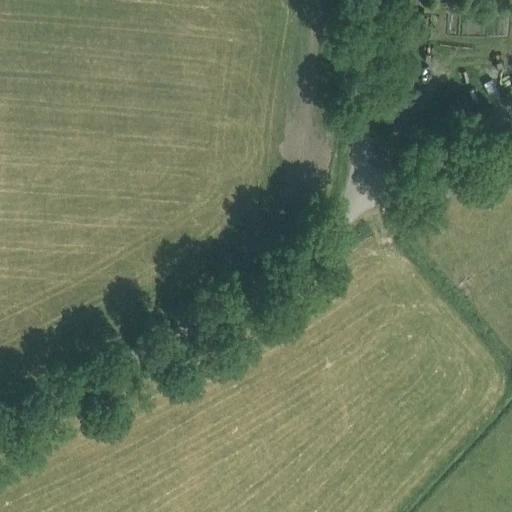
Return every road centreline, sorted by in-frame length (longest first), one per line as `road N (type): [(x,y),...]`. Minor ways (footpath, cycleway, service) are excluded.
road 1 (unclassified): [(0,421),(216,313),(360,204),(370,0)]
road 2 (track): [(511,108),(360,204)]
